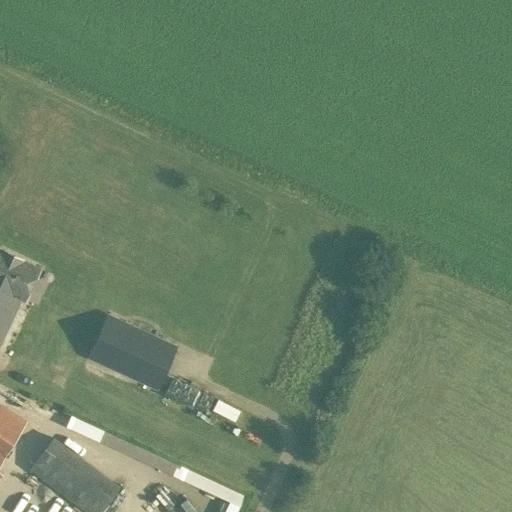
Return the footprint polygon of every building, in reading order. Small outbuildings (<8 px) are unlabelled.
[(38,268),(0,249),(0,289),(20,299),(23,300),(38,268)] [(0,340),(20,299),(0,289),(0,340)] [(85,356),(104,364),(117,371),(157,389),(177,347),(105,314),(85,356)] [(175,378),(169,397),(212,411),(218,391),(175,378)] [(222,401),(219,415),(244,419),(246,405),(222,401)] [(0,461),(26,422),(0,405),(0,461)] [(86,511),(117,511),(130,496),(53,436),(29,467),(86,511)]
